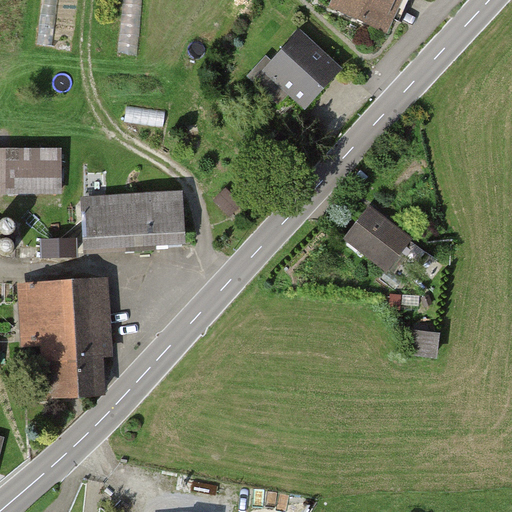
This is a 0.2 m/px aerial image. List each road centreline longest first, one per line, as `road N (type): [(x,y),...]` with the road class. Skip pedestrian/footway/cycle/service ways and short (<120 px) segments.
road 1 (tertiary): [(1,511),(108,416),(490,0)]
road 2 (track): [(90,0),(87,39),(100,109),(111,127),(187,181),(210,257),(231,281)]
